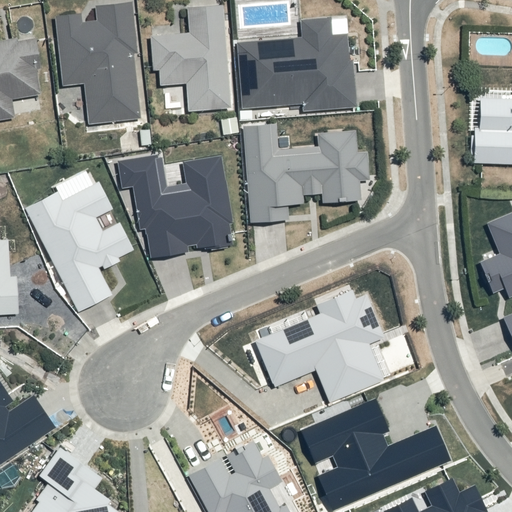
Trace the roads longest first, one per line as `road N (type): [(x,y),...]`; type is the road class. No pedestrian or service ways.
road 1 (residential): [(115,389),(158,331),(421,223)]
road 2 (residential): [(511,464),(471,410),(445,355),(421,223)]
road 3 (residential): [(421,223),(409,0)]
